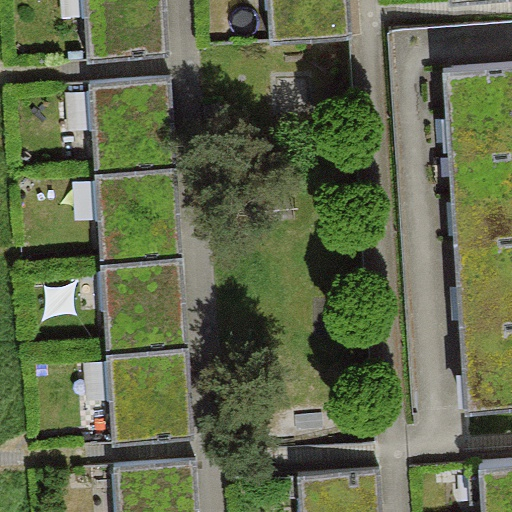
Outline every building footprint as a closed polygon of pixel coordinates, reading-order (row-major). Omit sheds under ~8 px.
[(163,0),(94,0),(97,66),(167,63),(163,0)] [(340,0),(270,0),(273,44),(342,41),(340,0)] [(511,69),(445,75),(452,160),(511,155),(511,69)] [(173,91),(104,94),(108,178),(177,175),(173,91)] [(511,155),(452,160),(459,246),(511,241),(511,155)] [(177,175),(108,178),(112,267),(181,263),(177,175)] [(511,241),(459,246),(466,331),(511,327),(511,241)] [(181,263),(112,267),(116,355),(185,351),(181,263)] [(511,327),(466,331),(472,416),(511,413),(511,327)] [(185,351),(116,355),(120,448),(190,445),(185,351)] [(511,511),(511,467),(486,469),(489,511),(511,511)] [(198,511),(198,473),(131,474),(130,511),(198,511)] [(390,511),(391,482),(323,482),(323,511),(390,511)]
